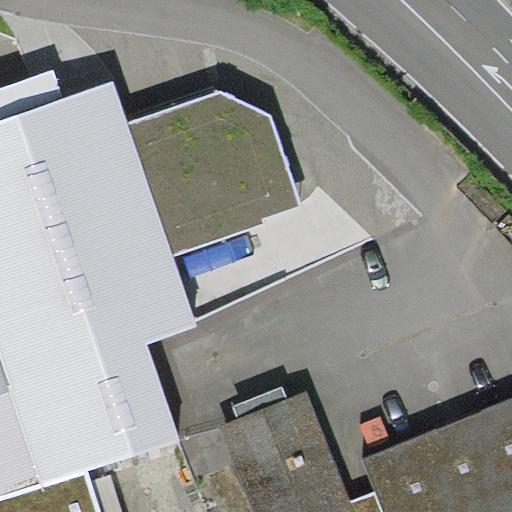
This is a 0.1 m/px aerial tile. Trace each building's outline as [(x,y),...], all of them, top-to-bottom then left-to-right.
[(0,501),(42,488),(0,363),(0,501)] [(356,511),(312,399),(224,434),(254,511),(356,511)] [(511,511),(511,401),(367,460),(387,511),(511,511)] [(386,511),(367,464),(348,472),(364,511),(386,511)] [(94,511),(83,475),(42,488),(0,501),(0,511),(94,511)]
